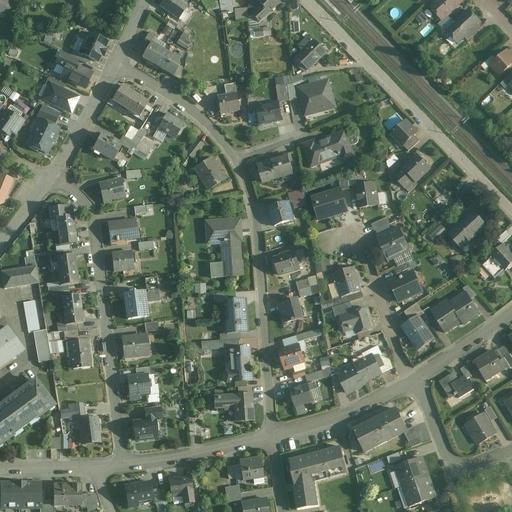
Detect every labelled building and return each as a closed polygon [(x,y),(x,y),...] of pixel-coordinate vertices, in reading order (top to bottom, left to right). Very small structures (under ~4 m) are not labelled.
[(0,0),(0,11),(8,8),(5,0),(0,0)] [(188,7),(177,0),(164,0),(160,7),(179,21),(188,7)] [(218,0),(202,0),(200,0),(212,15),(220,15),(219,8),(218,0)] [(254,0),(253,0),(248,6),(255,12),(260,6),(256,1),(254,0)] [(257,0),(256,1),(260,6),(268,14),(280,3),(277,0),(257,0)] [(436,0),(435,1),(435,4),(432,7),(432,10),(434,13),(434,16),(438,20),(441,20),(460,3),(460,0),(436,0)] [(255,12),(251,15),(259,23),(268,14),(260,6),(255,12)] [(233,9),(235,19),(247,17),(246,7),(233,9)] [(469,12),(447,32),(457,44),(464,38),(478,25),(480,23),(469,12)] [(422,14),(416,19),(422,25),(427,20),(422,14)] [(168,20),(162,32),(169,36),(176,24),(168,20)] [(478,25),(464,38),(468,42),(482,29),(478,25)] [(270,28),(262,29),(263,37),(271,36),(270,28)] [(253,30),(254,38),(263,37),(262,29),(253,30)] [(176,42),(184,47),(190,37),(182,32),(176,42)] [(155,36),(150,33),(143,44),(149,47),(151,43),(154,38),(155,36)] [(107,42),(89,34),(79,53),(79,54),(89,59),(97,63),(100,56),(103,58),(107,51),(104,49),(107,42)] [(327,55),(315,41),(310,36),(298,47),(302,53),(296,58),(308,72),(327,55)] [(165,45),(154,38),(151,43),(149,47),(142,58),(153,65),(165,45)] [(168,47),(165,45),(153,65),(170,75),(176,65),(177,65),(180,59),(183,53),(170,44),(168,47)] [(79,53),(73,50),(70,57),(78,61),(86,65),(89,59),(79,54),(79,53)] [(497,60),(490,67),(500,77),(511,65),(511,56),(507,51),(497,60)] [(70,57),(62,53),(58,60),(67,64),(68,63),(75,66),(78,61),(70,57)] [(493,55),(481,67),(485,72),(490,67),(497,60),(493,55)] [(6,61),(2,70),(6,72),(10,63),(11,61),(7,60),(7,61),(6,61)] [(75,66),(68,63),(67,64),(61,77),(84,88),(91,74),(75,66)] [(177,65),(176,65),(170,75),(180,81),(182,68),(177,65)] [(511,73),(500,85),(505,89),(509,85),(508,85),(511,81),(511,73)] [(293,78),(292,78),(295,84),(303,80),(301,75),(293,78)] [(293,76),(286,77),(287,86),(293,84),(295,84),(292,78),(293,78),(293,76)] [(328,81),(301,88),(303,97),(300,98),(304,112),(312,110),(313,114),(335,108),(328,81)] [(235,84),(224,86),(226,96),(235,94),(237,94),(235,84)] [(293,84),(287,86),(290,102),(297,100),(293,84)] [(77,98),(50,85),(43,99),(70,113),(77,98)] [(138,97),(122,86),(113,101),(139,118),(146,106),(148,103),(147,104),(137,98),(138,97)] [(287,86),(276,88),(279,103),(279,104),(290,102),(287,86)] [(226,96),(216,98),(218,105),(216,105),(218,113),(229,111),(229,113),(238,111),(235,94),(226,96)] [(279,103),(257,108),(260,126),(282,121),(279,104),(279,103)] [(59,114),(43,106),(37,119),(40,121),(40,120),(53,127),(59,114)] [(146,106),(139,118),(137,119),(144,124),(152,111),(146,106)] [(19,120),(7,111),(0,120),(0,132),(2,132),(8,136),(10,133),(17,123),(19,120)] [(184,125),(166,114),(157,130),(163,134),(164,133),(175,139),(184,125)] [(53,127),(40,120),(40,121),(33,134),(32,133),(28,142),(35,146),(34,148),(46,154),(55,136),(56,136),(58,131),(57,129),(53,127)] [(406,122),(392,135),(403,146),(414,136),(417,133),(406,122)] [(22,127),(17,123),(10,133),(15,136),(22,127)] [(130,128),(124,138),(132,143),(138,132),(130,128)] [(138,132),(132,143),(138,146),(142,139),(145,135),(145,134),(139,130),(138,132)] [(335,140),(316,147),(314,142),(303,146),(312,169),(313,169),(312,167),(317,165),(314,156),(316,155),(320,165),(336,158),(335,156),(339,155),(340,156),(341,155),(344,164),(355,159),(350,147),(356,145),(357,144),(358,142),(358,140),(357,138),(355,137),(353,138),(347,140),(344,132),(333,137),(335,140)] [(110,139),(102,134),(93,150),(113,161),(122,145),(120,145),(116,142),(117,142),(110,139)] [(414,136),(403,146),(408,152),(419,142),(414,136)] [(132,143),(124,138),(120,145),(122,145),(126,148),(132,151),(134,149),(136,150),(138,146),(132,143)] [(153,146),(142,139),(138,146),(136,150),(147,157),(153,146)] [(197,141),(189,151),(195,155),(202,146),(197,141)] [(126,148),(118,162),(125,165),(132,151),(126,148)] [(286,154),(263,161),(264,163),(256,166),(261,183),(275,179),(274,178),(281,176),(282,178),(293,175),(286,154)] [(417,155),(394,178),(405,189),(409,193),(418,185),(416,183),(430,169),(417,155)] [(393,156),(387,162),(388,170),(397,162),(398,161),(393,156)] [(224,180),(210,158),(194,169),(203,182),(202,183),(207,191),(224,180)] [(397,162),(388,170),(392,175),(401,167),(397,162)] [(139,171),(126,173),(126,180),(140,179),(139,171)] [(347,175),(339,178),(340,190),(342,191),(349,190),(347,175)] [(121,180),(99,185),(103,202),(124,197),(121,180)] [(375,183),(355,186),(358,209),(378,206),(375,183)] [(303,190),(288,194),(290,202),(293,201),(304,198),(303,190)] [(338,190),(328,193),(328,195),(313,200),(319,217),(327,215),(329,221),(329,219),(347,213),(344,206),(343,206),(338,190)] [(304,198),(293,201),(295,206),(305,203),(304,198)] [(288,202),(269,208),(274,227),(286,224),(287,225),(294,223),(288,202)] [(145,207),(134,208),(135,215),(146,214),(145,207)] [(65,208),(49,210),(50,219),(56,218),(73,216),(65,208)] [(472,213),(448,235),(461,249),(485,226),(472,213)] [(73,216),(56,218),(58,232),(74,230),(73,216)] [(387,218),(372,225),(376,232),(389,226),(390,225),(387,218)] [(239,220),(205,223),(206,233),(211,233),(211,244),(220,244),(222,264),(221,264),(212,265),(213,278),(210,278),(210,279),(242,277),(241,262),(240,262),(239,242),(241,242),(239,220)] [(135,221),(108,224),(110,241),(116,240),(117,242),(118,242),(118,241),(138,239),(135,221)] [(438,224),(426,235),(429,238),(441,227),(438,224)] [(389,226),(376,232),(378,237),(391,231),(389,226)] [(441,227),(429,238),(434,243),(446,232),(441,227)] [(378,237),(377,238),(378,239),(378,238),(381,243),(380,244),(388,261),(393,259),(410,251),(399,228),(391,231),(378,237)] [(74,230),(58,232),(59,246),(76,244),(74,230)] [(511,237),(507,232),(498,240),(503,246),(511,237)] [(153,242),(138,244),(139,252),(154,250),(153,242)] [(511,264),(511,254),(503,246),(481,267),(495,281),(511,264)] [(56,252),(49,253),(50,261),(57,260),(57,258),(64,257),(63,251),(56,252)] [(410,251),(393,259),(397,268),(407,263),(414,260),(410,251)] [(131,252),(111,255),(113,273),(133,270),(131,252)] [(295,253),(281,257),(281,258),(274,260),(278,276),(299,270),(295,253)] [(439,255),(432,259),(436,267),(444,262),(439,255)] [(64,257),(57,258),(57,260),(58,272),(76,270),(74,256),(64,257)] [(35,257),(24,259),(26,268),(1,272),(4,290),(39,284),(35,257)] [(327,259),(316,261),(318,269),(329,267),(327,259)] [(460,259),(451,262),(453,268),(462,265),(460,259)] [(397,268),(393,270),(397,276),(410,270),(407,263),(397,268)] [(354,268),(342,272),(341,269),(332,272),(333,274),(330,275),(330,276),(333,275),(336,283),(334,283),(335,284),(336,284),(340,298),(340,299),(361,292),(354,268)] [(76,270),(58,272),(60,286),(60,287),(67,286),(78,285),(76,270)] [(411,272),(391,282),(400,303),(421,293),(411,272)] [(157,278),(143,280),(145,292),(158,290),(157,278)] [(308,280),(296,283),(299,291),(310,287),(308,280)] [(195,294),(205,294),(205,283),(195,284),(195,294)] [(60,286),(48,288),(48,294),(55,293),(68,291),(67,286),(60,287),(60,286)] [(477,296),(468,286),(463,289),(466,294),(466,293),(471,300),(477,296)] [(310,287),(299,291),(301,299),(313,295),(310,287)] [(145,292),(123,295),(127,320),(148,317),(146,302),(160,300),(158,290),(145,292)] [(68,291),(55,293),(56,301),(62,300),(62,298),(69,297),(68,291)] [(234,292),(222,293),(223,302),(225,301),(234,300),(234,292)] [(361,292),(340,299),(340,298),(332,301),(334,308),(349,303),(364,299),(361,292)] [(449,304),(462,323),(461,323),(463,326),(480,314),(471,300),(466,293),(466,294),(449,304)] [(69,297),(62,298),(62,300),(63,312),(81,310),(79,296),(69,297)] [(234,300),(225,301),(227,321),(225,321),(226,335),(247,333),(245,299),(234,300)] [(290,302),(279,305),(281,313),(282,313),(285,324),(295,321),(294,321),(302,319),(298,300),(290,302)] [(431,312),(431,313),(435,319),(445,334),(461,323),(462,323),(449,304),(448,302),(431,312)] [(334,308),(332,308),(336,320),(340,319),(340,318),(351,315),(351,314),(352,313),(349,303),(334,308)] [(417,304),(404,312),(410,322),(418,317),(418,318),(424,314),(422,312),(417,304)] [(431,312),(429,308),(422,312),(424,314),(429,323),(435,319),(431,313),(431,312)] [(352,313),(351,314),(351,315),(340,318),(340,319),(345,332),(356,328),(358,335),(373,330),(367,309),(352,313)] [(81,310),(63,312),(65,326),(72,326),(78,325),(83,324),(81,310)] [(418,318),(418,317),(410,322),(405,326),(408,331),(406,333),(413,344),(418,341),(422,348),(433,340),(418,318)] [(157,323),(144,324),(145,333),(158,331),(157,323)] [(72,326),(65,326),(53,327),(53,334),(63,332),(73,331),(72,326)] [(0,332),(0,367),(12,359),(24,350),(8,327),(0,332)] [(322,329),(296,337),(298,343),(304,341),(324,335),(322,329)] [(39,332),(34,333),(39,363),(50,361),(45,331),(39,332)] [(73,331),(63,332),(64,340),(70,340),(79,338),(78,331),(73,331)] [(146,336),(122,339),(124,358),(125,358),(125,356),(136,355),(136,357),(148,355),(146,336)] [(61,341),(48,343),(50,355),(63,354),(61,341)] [(89,341),(67,344),(70,370),(92,368),(89,341)] [(307,351),(304,341),(298,343),(299,346),(301,352),(307,351)] [(299,346),(279,352),(285,371),(293,368),(294,374),(304,371),(303,368),(305,367),(304,363),(301,352),(299,346)] [(249,349),(229,350),(231,372),(225,372),(222,375),(223,380),(226,383),(234,382),(246,381),(251,381),(249,349)] [(493,352),(475,363),(485,381),(486,381),(485,379),(494,374),(495,375),(504,370),(493,352)] [(372,356),(354,366),(364,385),(365,385),(364,383),(381,374),(379,369),(374,359),(372,356)] [(380,356),(374,359),(379,369),(385,367),(380,356)] [(338,376),(342,386),(347,394),(364,385),(354,366),(355,367),(338,376)] [(471,377),(465,367),(460,370),(465,377),(467,380),(471,377)] [(148,368),(136,370),(137,377),(147,376),(149,373),(148,368)] [(294,374),(293,374),(294,380),(305,376),(306,376),(304,371),(294,374)] [(306,376),(305,376),(308,384),(325,379),(322,371),(306,376)] [(511,372),(502,378),(505,383),(511,379),(511,372)] [(337,374),(331,377),(333,389),(342,386),(338,376),(337,374)] [(465,377),(458,381),(454,374),(440,383),(450,399),(454,396),(455,396),(457,395),(460,399),(474,391),(467,380),(465,377)] [(137,377),(127,379),(129,396),(149,393),(147,376),(137,377)] [(34,381),(0,405),(0,444),(53,406),(34,381)] [(307,387),(291,391),(290,391),(295,409),(296,408),(303,406),(313,403),(322,400),(318,390),(317,390),(315,384),(308,386),(307,386),(307,387)] [(247,387),(237,388),(238,395),(251,394),(251,387),(247,387)] [(101,403),(100,388),(93,388),(94,404),(101,403)] [(492,393),(488,388),(483,393),(487,398),(492,393)] [(238,395),(233,396),(214,397),(215,409),(223,409),(223,408),(234,408),(235,423),(253,422),(251,394),(238,395)] [(490,408),(486,401),(480,404),(484,411),(490,408)] [(497,419),(491,408),(485,411),(492,422),(497,419)] [(82,409),(60,412),(61,419),(70,418),(71,423),(79,422),(84,421),(82,409)] [(160,420),(159,409),(145,411),(146,421),(132,423),(135,442),(157,439),(155,420),(160,420)] [(397,410),(354,432),(364,453),(404,433),(407,431),(397,410)] [(485,414),(464,426),(477,447),(497,434),(485,414)] [(84,421),(79,422),(82,443),(99,441),(96,419),(84,421)] [(200,424),(188,425),(189,436),(201,436),(200,424)] [(414,427),(407,431),(404,433),(411,448),(422,444),(414,427)] [(59,450),(59,440),(50,440),(50,450),(59,450)] [(341,448),(289,461),(292,473),(291,473),(295,489),(294,489),(297,511),(319,507),(315,483),(329,480),(348,475),(341,448)] [(399,453),(386,458),(389,465),(402,460),(399,453)] [(361,458),(353,461),(357,469),(364,466),(361,458)] [(260,459),(239,462),(242,478),(242,481),(263,478),(260,459)] [(422,459),(394,469),(400,488),(429,479),(422,459)] [(240,466),(226,469),(228,480),(242,478),(240,466)] [(189,476),(177,478),(177,479),(169,480),(172,498),(182,496),(183,501),(193,500),(189,476)] [(429,479),(400,488),(407,508),(436,499),(429,479)] [(150,483),(125,487),(128,508),(137,507),(137,502),(152,500),(151,491),(150,483)] [(40,484),(24,484),(24,485),(17,485),(17,484),(1,484),(1,509),(40,509),(40,484)] [(80,485),(53,485),(54,509),(64,509),(64,506),(80,506),(81,506),(81,495),(80,485)] [(238,487),(224,489),(225,496),(239,494),(238,487)] [(159,490),(151,491),(152,500),(153,504),(161,503),(159,490)] [(239,494),(225,496),(226,503),(241,501),(239,494)] [(90,511),(97,508),(95,497),(87,497),(87,508),(86,511),(90,511)] [(268,511),(266,500),(240,504),(241,511),(268,511)] [(437,503),(425,508),(426,511),(436,511),(440,511),(437,503)]
